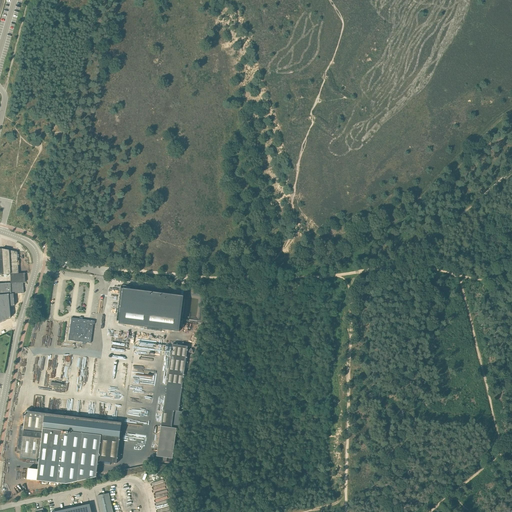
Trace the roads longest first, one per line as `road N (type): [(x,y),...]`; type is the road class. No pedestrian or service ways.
road 1 (track): [(346,511),(349,273)]
road 2 (tertiary): [(0,419),(37,258)]
road 3 (unknown): [(90,352),(36,350),(26,366),(33,395),(76,398),(89,391)]
road 4 (unclassified): [(184,278),(37,258)]
